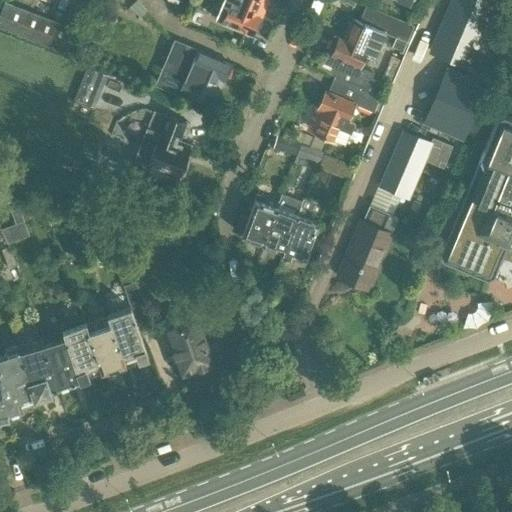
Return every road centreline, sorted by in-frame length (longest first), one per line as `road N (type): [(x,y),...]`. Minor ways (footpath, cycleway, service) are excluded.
road 1 (residential): [(274,423),(248,363),(222,217),(306,0)]
road 2 (primary): [(511,372),(164,511)]
road 3 (primary): [(255,511),(511,418)]
road 4 (unclassified): [(511,330),(274,423)]
road 5 (unclassified): [(274,423),(44,511)]
